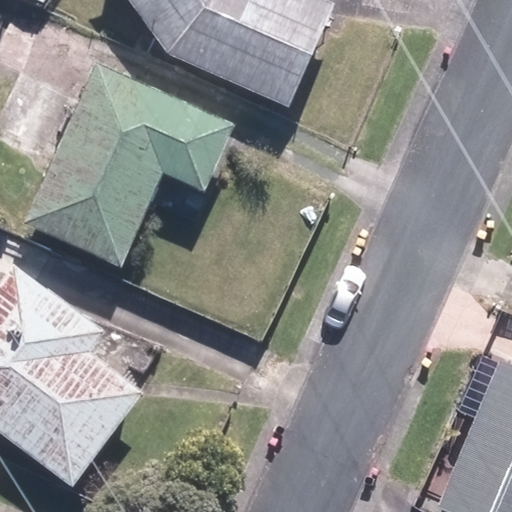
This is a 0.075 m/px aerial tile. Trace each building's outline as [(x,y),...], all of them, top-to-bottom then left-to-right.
[(144,0),(181,53),(304,100),(340,7),(321,0),(144,0)] [(249,110),(120,51),(44,218),(134,259),(156,211),(194,229),(249,110)] [(122,324),(31,254),(0,294),(0,413),(87,480),(159,387),(106,346),(122,324)] [(454,511),(511,511),(511,358),(510,357),(449,510),(454,511)] [(0,494),(13,464),(0,458),(0,494)]
